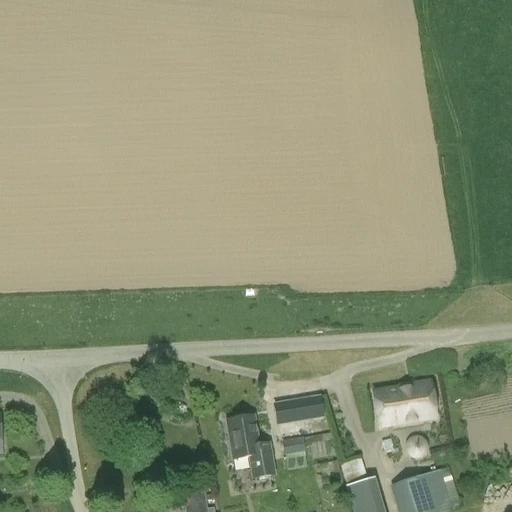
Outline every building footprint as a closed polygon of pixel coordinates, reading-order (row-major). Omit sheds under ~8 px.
[(409,389),(372,395),(378,430),(435,421),(429,383),(409,387),(409,389)] [(307,403),(307,401),(274,407),(278,427),(310,421),(310,419),(321,417),(318,401),(307,403)] [(257,446),(256,439),(253,420),(226,424),(233,461),(247,458),(250,481),(275,477),(269,443),(257,446)] [(285,462),(305,459),(304,453),(303,450),(310,448),(310,446),(332,443),(330,435),(302,440),(282,444),(285,462)] [(360,458),(341,464),(347,482),(366,476),(360,458)] [(397,511),(448,511),(460,508),(448,469),(390,488),(397,511)] [(378,511),(370,481),(347,488),(351,511),(378,511)] [(278,510),(292,507),(289,488),(274,491),(278,510)] [(207,511),(205,494),(183,498),(184,511),(207,511)]
